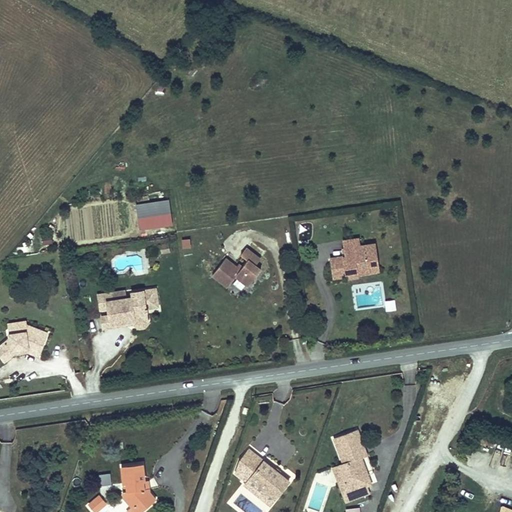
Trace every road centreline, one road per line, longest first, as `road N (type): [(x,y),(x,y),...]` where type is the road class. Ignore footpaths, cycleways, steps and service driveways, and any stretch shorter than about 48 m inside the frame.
road 1 (tertiary): [(0,414),(511,340)]
road 2 (unknown): [(490,343),(458,434),(406,511)]
road 3 (unknown): [(254,377),(210,511)]
